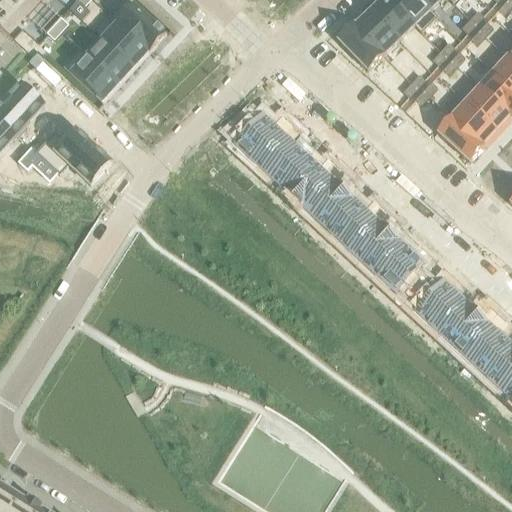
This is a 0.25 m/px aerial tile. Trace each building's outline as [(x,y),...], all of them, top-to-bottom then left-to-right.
[(89,0),(80,0),(78,4),(85,11),(92,3),(89,0)] [(385,0),(370,14),(400,44),(415,30),(415,29),(386,0),(385,0)] [(386,0),(415,29),(415,30),(421,37),(438,21),(431,14),(416,0),(386,0)] [(416,0),(431,14),(445,0),(416,0)] [(127,2),(110,20),(117,27),(118,26),(150,56),(149,57),(166,39),(127,2)] [(78,4),(70,13),(82,24),(90,15),(85,11),(78,4)] [(511,10),(506,5),(498,14),(504,19),(511,10)] [(355,29),(384,59),(400,44),(370,14),(355,29)] [(478,15),(470,24),(476,29),(484,20),(478,15)] [(61,21),(54,29),(62,36),(69,28),(61,21)] [(470,24),(462,33),(468,38),(476,29),(470,24)] [(103,42),(102,43),(134,72),(149,57),(150,56),(118,26),(117,27),(103,42)] [(487,26),(479,35),(485,40),(493,32),(487,26)] [(354,27),(337,43),(368,75),(384,59),(355,29),(354,27)] [(54,29),(47,37),(54,44),(62,36),(54,29)] [(479,35),(471,44),(477,49),(485,40),(479,35)] [(84,55),(83,56),(119,89),(134,72),(102,43),(103,42),(99,39),(84,55)] [(449,47),(441,56),(446,61),(454,52),(449,47)] [(511,47),(503,58),(506,61),(507,61),(511,65),(511,47)] [(80,52),(63,70),(103,107),(119,89),(83,56),(84,55),(80,52)] [(441,56),(432,65),(438,70),(446,61),(441,56)] [(459,56),(451,65),(457,70),(465,61),(459,56)] [(506,61),(493,76),(511,93),(511,65),(507,61),(506,61)] [(451,65),(443,74),(449,79),(457,70),(451,65)] [(479,90),(479,91),(510,119),(510,120),(511,121),(511,120),(511,93),(493,76),(479,90)] [(419,79),(411,87),(417,93),(425,84),(419,79)] [(431,86),(423,95),(429,100),(437,92),(431,86)] [(411,87),(403,96),(409,102),(417,93),(411,87)] [(476,87),(461,103),(465,106),(496,134),(510,120),(510,119),(479,91),(479,90),(476,87)] [(0,157),(13,144),(14,145),(28,129),(27,128),(44,110),(22,89),(0,113),(0,157)] [(423,95),(415,104),(421,109),(429,100),(423,95)] [(465,106),(451,121),(482,149),(483,149),(496,134),(465,106)] [(248,118),(230,136),(238,143),(234,148),(257,169),(294,130),(287,124),(280,131),(273,125),(263,116),(255,125),(248,118)] [(451,121),(437,136),(470,166),(484,150),(483,149),(482,149),(451,121)] [(294,130),(257,169),(280,191),(310,159),(293,144),(300,136),(294,130)] [(32,152),(18,166),(27,175),(40,161),(60,179),(69,168),(91,188),(111,166),(76,134),(66,146),(55,136),(36,156),(32,152)] [(310,159),(280,191),(303,212),(339,173),(333,166),(326,174),(321,169),(310,159)] [(339,173),(303,212),(326,233),(356,201),(344,191),(339,186),(346,179),(339,173)] [(356,201),(326,233),(349,254),(385,215),(379,209),(372,216),(367,211),(356,201)] [(385,215),(349,254),(372,275),(401,244),(385,228),(392,221),(385,215)] [(401,244),(372,275),(396,297),(400,293),(409,301),(426,283),(417,274),(425,265),(401,244)] [(426,283),(409,301),(418,310),(414,314),(438,336),(467,304),(444,282),(435,291),(426,283)] [(467,304),(438,336),(461,357),(497,318),(490,312),(484,319),(478,314),(467,304)] [(497,318),(461,357),(484,378),(511,347),(511,345),(497,331),(504,324),(497,318)] [(511,347),(484,378),(507,400),(511,393),(511,347)] [(0,486),(0,511),(10,511),(19,499),(15,496),(14,493),(7,489),(4,489),(0,486)] [(19,499),(10,511),(39,511),(40,511),(38,511),(40,509),(27,501),(26,503),(19,499)]
